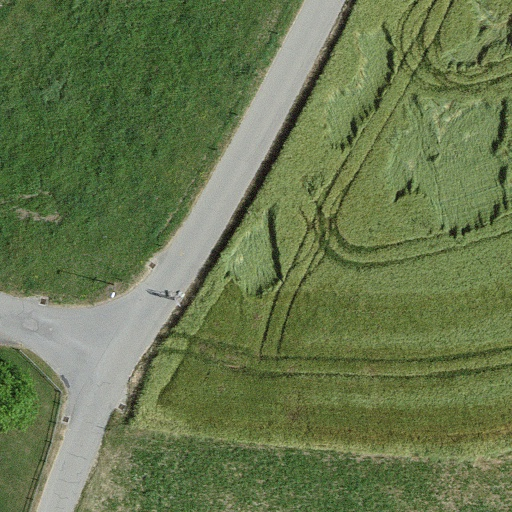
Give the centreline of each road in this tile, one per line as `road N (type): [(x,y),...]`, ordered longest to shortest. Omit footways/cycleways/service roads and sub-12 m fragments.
road 1 (unclassified): [(324,0),(243,165),(113,354)]
road 2 (unclassified): [(113,354),(59,511)]
road 3 (residential): [(0,304),(113,354)]
